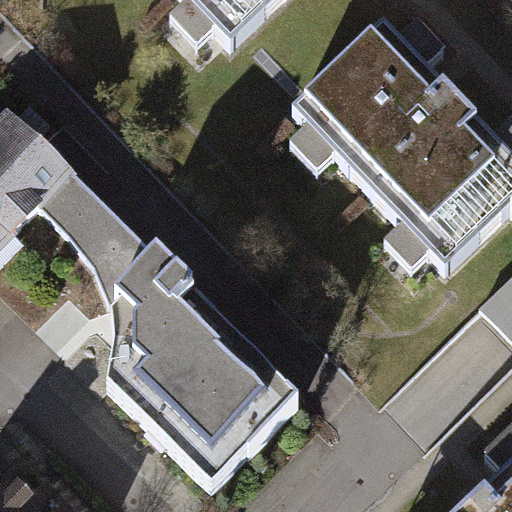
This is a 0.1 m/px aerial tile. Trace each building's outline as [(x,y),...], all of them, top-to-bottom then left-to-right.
[(175,0),(233,61),(296,0),(175,0)] [(295,125),(452,287),(511,229),(511,165),(388,37),(295,125)] [(107,398),(217,505),(307,420),(9,124),(0,131),(0,268),(46,223),(81,255),(100,286),(113,316),(117,345),(115,375),(107,398)] [(511,286),(480,316),(511,349),(511,286)] [(511,511),(511,474),(472,511),(511,511)] [(0,500),(0,511),(62,511),(48,498),(38,507),(16,485),(0,500)]
